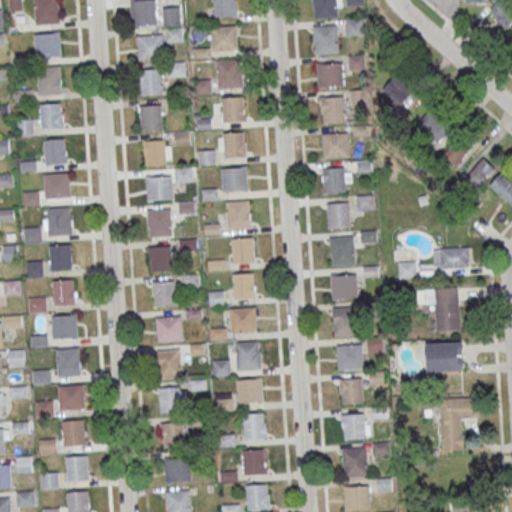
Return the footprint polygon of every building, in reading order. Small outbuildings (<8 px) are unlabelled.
[(57,0),(59,22),(35,23),(34,0),(57,0)] [(130,0),(131,25),(157,25),(157,0),(130,0)] [(234,0),(235,14),(214,16),(212,0),(234,0)] [(335,0),(337,16),(316,17),(314,0),(335,0)] [(181,7),(164,7),(164,25),(181,25),(181,7)] [(364,18),(345,18),(345,36),(364,36),(364,18)] [(336,24),(337,52),(316,53),(315,25),(336,24)] [(236,25),(237,48),(216,50),(214,26),(236,25)] [(59,32),(61,56),(36,57),(34,34),(59,32)] [(163,34),(164,58),(139,59),(137,35),(163,34)] [(365,69),(365,55),(348,55),(348,69),(365,69)] [(217,88),(243,88),(243,60),(217,60),(217,88)] [(186,76),(186,62),(169,62),(169,76),(186,76)] [(343,63),(318,63),(318,87),(343,87),(343,63)] [(60,65),(62,91),(39,93),(37,67),(60,65)] [(161,68),(162,92),(141,93),(139,70),(161,68)] [(393,109),(417,91),(404,73),(380,91),(393,109)] [(243,96),(244,120),(223,121),(222,97),(243,96)] [(321,96),(321,122),(352,122),(352,110),(345,110),(345,96),(321,96)] [(61,103),(62,126),(41,128),(39,104),(61,103)] [(161,104),(162,128),(141,129),(140,105),(161,104)] [(450,127),(430,109),(416,124),(435,142),(450,127)] [(33,119),(18,119),(18,135),(33,135),(33,119)] [(244,131),(245,155),(224,156),(223,133),(244,131)] [(323,133),(323,157),(348,157),(348,133),(323,133)] [(456,166),(474,144),(461,133),(443,154),(456,166)] [(65,138),(67,162),(45,163),(44,139),(65,138)] [(165,140),(166,163),(145,165),(143,141),(165,140)] [(466,177),(478,188),(496,168),(483,157),(466,177)] [(222,167),(222,191),(247,191),(247,167),(222,167)] [(344,167),(346,190),(324,192),(323,168),(344,167)] [(175,168),(175,181),(194,181),(194,168),(175,168)] [(70,172),(71,196),(45,198),(43,174),(70,172)] [(13,174),(0,173),(0,185),(13,186),(13,174)] [(511,205),(511,204),(511,182),(501,173),(490,185),(511,205)] [(172,175),(173,198),(148,200),(146,176),(172,175)] [(40,205),(39,190),(23,191),(24,206),(40,205)] [(373,208),(373,195),(357,195),(357,208),(373,208)] [(249,199),(250,223),(228,224),(227,201),(249,199)] [(349,202),(350,226),(329,227),(327,203),(349,202)] [(70,207),(71,231),(50,232),(49,208),(70,207)] [(148,236),(172,236),(172,208),(148,208),(148,236)] [(24,241),(41,241),(41,227),(24,227),(24,241)] [(331,264),(354,264),(354,235),(331,235),(331,264)] [(253,237),(254,261),(233,262),(231,238),(253,237)] [(196,238),(180,238),(180,249),(196,249),(196,238)] [(5,259),(18,257),(16,244),(4,246),(5,259)] [(71,244),(72,268),(51,269),(50,245),(71,244)] [(170,245),(172,269),(150,270),(149,246),(170,245)] [(433,267),(469,267),(469,246),(433,246),(433,267)] [(26,261),(43,259),(44,276),(28,277),(26,261)] [(398,261),(398,277),(416,277),(416,261),(398,261)] [(253,272),(254,296),(233,297),(232,273),(253,272)] [(182,274),(182,285),(198,285),(198,274),(182,274)] [(332,274),(332,297),(357,297),(357,274),(332,274)] [(74,279),(76,303),(54,304),(53,280),(74,279)] [(4,281),(5,294),(21,294),(20,280),(4,281)] [(153,305),(175,305),(175,281),(153,281),(153,305)] [(436,330),(460,330),(460,287),(425,287),(425,306),(436,306),(436,330)] [(46,311),(46,297),(30,297),(30,311),(46,311)] [(255,306),(256,331),(231,332),(229,308),(255,306)] [(359,308),(334,308),(334,335),(359,335),(359,308)] [(77,313),(78,337),(53,339),(52,315),(77,313)] [(156,316),(156,340),(182,340),(182,316),(156,316)] [(31,335),(47,334),(48,345),(31,347),(31,335)] [(236,341),(236,369),(260,369),(260,341),(236,341)] [(368,342),(369,352),(383,351),(382,341),(368,342)] [(426,342),(426,371),(464,371),(463,342),(426,342)] [(363,344),(337,344),(337,368),(363,368),(363,344)] [(56,348),(79,347),(81,374),(58,376),(56,348)] [(25,366),(25,349),(9,349),(9,366),(25,366)] [(159,349),(159,377),(181,377),(181,349),(159,349)] [(214,359),(214,375),(230,375),(230,359),(214,359)] [(33,370),(33,383),(51,383),(51,370),(33,370)] [(262,377),(263,401),(242,402),(240,378),(262,377)] [(340,378),(340,402),(362,402),(362,378),(340,378)] [(58,385),(84,383),(86,407),(60,409),(58,385)] [(10,386),(10,397),(29,397),(28,386),(10,386)] [(159,387),(159,412),(186,412),(186,387),(159,387)] [(216,393),(216,409),(233,409),(233,393),(216,393)] [(478,417),(478,396),(440,397),(441,454),(463,453),(463,417),(478,417)] [(36,400),(36,415),(52,415),(52,400),(36,400)] [(264,413),(265,436),(244,438),(242,414),(264,413)] [(343,414),(343,438),(368,438),(368,414),(343,414)] [(61,421),(84,419),(86,443),(63,445),(61,421)] [(184,446),(184,422),(162,422),(162,446),(184,446)] [(343,448),(343,476),(366,476),(366,448),(343,448)] [(264,449),(265,472),(244,474),(242,450),(264,449)] [(65,456),(88,454),(90,478),(67,480),(65,456)] [(191,481),(190,457),(165,458),(165,481),(191,481)] [(0,463),(10,463),(12,486),(0,486),(0,463)] [(471,465),(443,465),(443,483),(471,483),(471,465)] [(40,472),(59,471),(60,487),(41,488),(40,472)] [(269,508),(269,484),(247,484),(247,509),(269,508)] [(370,485),(345,485),(345,509),(370,509),(370,485)] [(16,490),(34,489),(36,505),(17,506),(16,490)] [(67,511),(66,491),(89,490),(90,511),(67,511)] [(166,490),(166,511),(191,511),(191,490),(166,490)] [(0,511),(0,497),(10,497),(10,511),(0,511)] [(486,511),(487,500),(453,500),(453,511),(486,511)]
